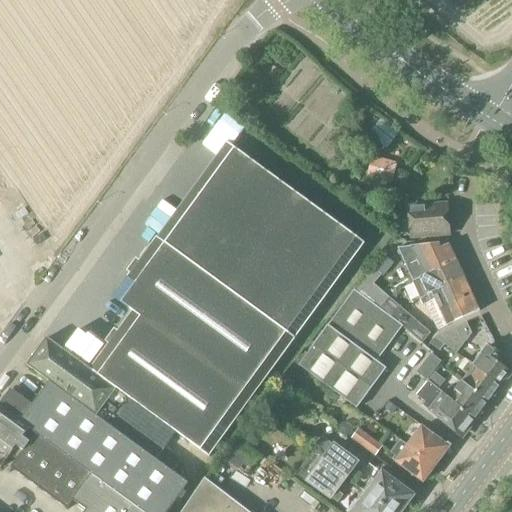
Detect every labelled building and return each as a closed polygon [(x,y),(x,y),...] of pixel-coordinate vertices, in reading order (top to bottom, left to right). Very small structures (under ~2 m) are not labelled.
[(261,115),(239,99),(231,108),(254,125),(261,115)] [(368,136),(386,150),(399,134),(381,120),(368,136)] [(164,244),(295,340),(364,245),(234,149),(164,244)] [(399,163),(371,156),(365,179),(394,186),(399,163)] [(369,198),(356,188),(349,197),(362,206),(369,198)] [(410,238),(449,235),(447,205),(407,208),(408,221),(402,222),(403,237),(410,237),(410,238)] [(387,219),(394,215),(389,207),(382,211),(387,219)] [(209,457),(295,340),(164,244),(156,238),(112,298),(132,312),(89,370),(176,432),(209,457)] [(438,245),(397,249),(414,283),(423,277),(456,263),(448,245),(440,249),(438,245)] [(431,293),(463,279),(456,263),(423,277),(414,283),(416,287),(426,282),(431,293)] [(388,301),(389,300),(372,286),(380,276),(372,269),(356,288),(380,308),(381,309),(388,301)] [(439,309),(471,295),(463,279),(431,293),(419,300),(422,307),(434,300),(439,309)] [(394,321),(381,309),(380,308),(356,288),(313,347),(371,390),(386,370),(376,363),(401,328),(394,321)] [(447,327),(479,312),(471,295),(439,309),(447,327)] [(388,301),(381,309),(394,321),(402,312),(403,312),(389,300),(388,301)] [(402,312),(394,321),(401,328),(408,333),(416,323),(403,312),(402,312)] [(416,323),(408,333),(422,345),(430,335),(416,323)] [(434,338),(456,355),(471,334),(466,323),(434,338)] [(443,346),(455,355),(456,355),(434,338),(429,345),(438,352),(443,346)] [(176,432),(89,370),(46,339),(26,366),(49,383),(156,460),(172,472),(180,461),(164,449),(176,432)] [(313,347),(299,366),(357,409),(371,390),(313,347)] [(508,361),(494,351),(488,347),(473,366),(465,360),(464,361),(499,388),(510,373),(503,368),(508,361)] [(423,361),(435,371),(443,362),(431,352),(423,361)] [(487,404),(499,388),(464,361),(458,368),(463,372),(462,373),(467,376),(461,384),(487,404)] [(433,375),(428,381),(437,388),(442,382),(433,375)] [(437,388),(428,381),(427,383),(444,396),(443,396),(475,420),(487,404),(461,384),(455,391),(451,388),(445,395),(437,388)] [(172,472),(156,460),(49,383),(32,406),(16,394),(12,400),(6,395),(0,403),(0,408),(142,511),(167,511),(188,483),(172,472)] [(443,396),(444,396),(427,383),(416,397),(425,403),(422,407),(461,437),(474,420),(475,421),(475,420),(443,396)] [(393,418),(399,411),(399,410),(388,402),(382,409),(393,418)] [(142,511),(0,408),(0,468),(0,469),(10,456),(85,511),(84,511),(142,511)] [(445,452),(449,447),(421,426),(408,443),(436,464),(437,462),(440,461),(445,455),(445,452)] [(383,447),(358,430),(351,440),(376,458),(383,447)] [(323,462),(346,478),(356,464),(323,439),(312,453),(323,462)] [(436,464),(408,443),(406,446),(400,441),(390,454),(397,459),(394,462),(422,482),(426,477),(429,477),(434,469),(434,466),(436,464)] [(352,483),(346,478),(323,462),(308,482),(337,504),(352,483)] [(405,505),(412,497),(380,473),(365,493),(390,511),(402,511),(405,509),(405,505)] [(246,511),(204,479),(181,511),(246,511)] [(390,511),(365,493),(351,511),(390,511)]
